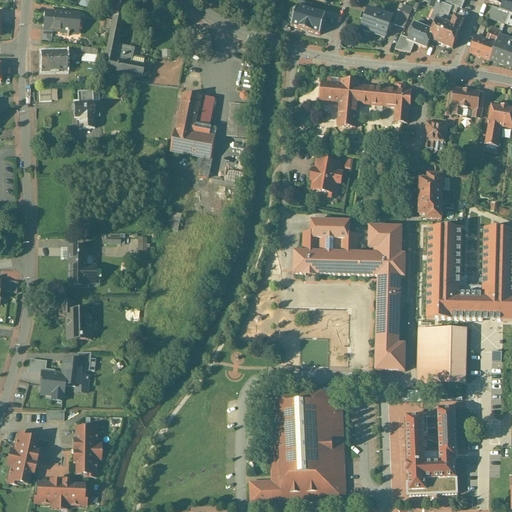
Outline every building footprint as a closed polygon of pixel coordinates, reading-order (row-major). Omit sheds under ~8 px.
[(126,0),(116,0),(112,18),(122,20),(126,0)] [(440,2),(433,0),(431,0),(429,7),(436,9),(432,20),(436,22),(436,21),(460,30),(463,22),(454,19),(453,22),(446,20),(450,9),(440,5),(440,4),(439,4),(440,2)] [(446,0),(445,3),(461,9),(465,0),(446,0)] [(511,0),(490,0),(490,2),(502,7),(500,11),(509,14),(511,15),(511,0)] [(312,5),(299,1),(297,7),(310,11),(312,5)] [(310,11),(297,7),(296,10),(295,9),(292,10),(289,22),(290,24),(292,25),(291,27),(320,36),(326,16),(310,11)] [(392,19),(368,10),(361,30),(362,30),(363,28),(372,31),(372,32),(385,37),(385,38),(392,19)] [(410,17),(397,12),(393,25),(404,29),(410,17)] [(79,16),(45,13),(44,30),(61,32),(61,34),(66,35),(66,37),(68,37),(69,34),(76,35),(77,26),(78,26),(79,16)] [(104,19),(87,14),(85,21),(96,24),(96,23),(103,25),(104,19)] [(109,32),(101,70),(141,78),(141,76),(145,77),(146,69),(143,68),(143,66),(130,64),(133,49),(117,46),(122,20),(112,18),(112,21),(109,32)] [(112,21),(104,19),(103,25),(102,30),(109,32),(112,21)] [(460,30),(436,21),(436,22),(432,32),(429,40),(430,41),(452,50),(460,30)] [(424,26),(416,22),(415,25),(414,25),(408,40),(407,42),(414,45),(427,50),(430,41),(429,40),(432,32),(424,28),(425,26),(424,26)] [(486,41),(476,37),(470,54),(490,61),(501,34),(491,30),(486,41)] [(408,40),(401,37),(395,51),(410,54),(414,45),(407,42),(408,40)] [(511,42),(511,43),(505,40),(496,63),(511,68),(511,42)] [(97,50),(82,48),(81,48),(81,55),(96,56),(97,50)] [(65,53),(42,54),(42,72),(65,71),(75,71),(75,62),(65,62),(65,53)] [(360,83),(342,81),(342,86),(322,84),(320,102),(340,104),(338,127),(356,129),(358,105),(365,106),(366,88),(359,87),(360,83)] [(397,91),(366,88),(365,106),(396,109),(394,123),(407,125),(409,110),(410,110),(411,92),(404,92),(405,86),(398,86),(397,91)] [(56,90),(38,91),(39,103),(51,102),(51,101),(57,101),(56,90)] [(480,93),(455,90),(452,109),(453,109),(452,115),(462,117),(462,116),(463,116),(464,111),(476,112),(479,95),(480,93)] [(77,103),(73,104),(74,120),(78,119),(79,131),(94,130),(94,119),(99,118),(98,102),(93,103),(92,92),(77,93),(77,103)] [(183,94),(171,152),(204,159),(200,178),(207,179),(215,138),(194,134),(202,98),(183,94)] [(479,95),(476,112),(475,119),(481,119),(486,95),(479,95)] [(250,106),(239,105),(237,128),(248,128),(250,106)] [(511,109),(492,106),(488,126),(489,126),(485,146),(498,149),(501,128),(511,130),(511,109)] [(476,112),(464,111),(463,116),(462,116),(462,117),(462,119),(471,120),(472,118),(475,119),(476,112)] [(447,127),(427,124),(425,141),(425,142),(424,148),(444,151),(444,144),(445,144),(447,127)] [(498,149),(485,146),(484,153),(496,155),(498,149)] [(407,153),(395,151),(394,158),(406,160),(406,159),(407,153)] [(468,156),(460,155),(458,163),(467,165),(468,156)] [(340,165),(317,161),(316,171),(313,170),(311,182),(313,183),(312,191),(335,195),(336,184),(339,185),(341,174),(338,174),(340,165)] [(470,174),(459,172),(458,178),(469,180),(470,174)] [(442,177),(428,177),(428,181),(420,181),(419,216),(427,216),(427,220),(441,220),(442,177)] [(181,215),(169,212),(166,229),(177,232),(181,215)] [(350,224),(312,222),(311,235),(319,236),(318,254),(342,255),(342,236),(349,236),(350,224)] [(429,226),(425,318),(511,320),(511,228),(483,228),(481,284),(458,283),(460,227),(429,226)] [(402,229),(370,228),(369,249),(374,250),(374,256),(401,257),(402,229)] [(374,256),(356,255),(357,237),(349,236),(342,236),(342,255),(318,254),(319,236),(311,235),(304,235),(304,254),(295,254),(295,275),(305,275),(305,276),(316,277),(316,275),(379,277),(376,371),(404,372),(404,347),(398,346),(400,278),(404,278),(404,257),(401,257),(374,256)] [(145,239),(138,239),(138,251),(145,251),(145,248),(149,248),(149,245),(145,245),(145,239)] [(92,249),(69,249),(68,287),(84,287),(84,284),(94,284),(95,267),(85,267),(85,257),(92,257),(92,249)] [(18,283),(6,282),(5,288),(4,293),(16,294),(18,283)] [(89,311),(73,312),(73,302),(59,303),(59,315),(66,315),(67,338),(79,338),(79,341),(90,341),(89,311)] [(466,332),(419,330),(417,385),(440,386),(440,387),(442,387),(442,386),(464,386),(465,386),(464,385),(465,375),(465,364),(466,364),(465,364),(465,354),(466,354),(466,353),(465,353),(465,343),(466,343),(465,343),(466,332)] [(81,364),(63,362),(61,376),(60,385),(64,385),(78,386),(78,388),(87,389),(88,378),(80,377),(81,364)] [(61,376),(41,373),(40,382),(42,382),(40,395),(62,398),(64,385),(60,385),(61,376)] [(330,393),(277,396),(278,402),(279,425),(269,425),(272,505),(326,503),(326,497),(346,496),(342,405),(331,405),(330,393)] [(278,402),(268,403),(269,425),(279,425),(278,402)] [(460,404),(461,422),(472,422),(472,404),(460,404)] [(47,410),(46,420),(64,420),(64,410),(47,410)] [(423,417),(406,418),(408,465),(406,465),(406,474),(409,474),(409,483),(406,483),(407,498),(458,496),(457,479),(455,479),(455,463),(454,463),(454,461),(457,461),(455,410),(438,411),(441,464),(425,464),(423,417)] [(96,427),(85,427),(85,430),(77,430),(76,441),(73,441),(73,464),(76,464),(76,476),(84,476),(84,479),(95,479),(96,454),(101,454),(101,453),(96,453),(96,427)] [(29,436),(18,434),(13,459),(8,458),(8,459),(13,460),(7,484),(19,487),(19,484),(27,486),(30,474),(33,475),(37,453),(34,452),(37,441),(29,439),(29,436)] [(72,483),(49,482),(49,485),(38,485),(37,493),(35,493),(34,504),(59,506),(59,511),(60,511),(60,506),(85,507),(86,495),(83,495),(83,487),(72,486),(72,483)]
